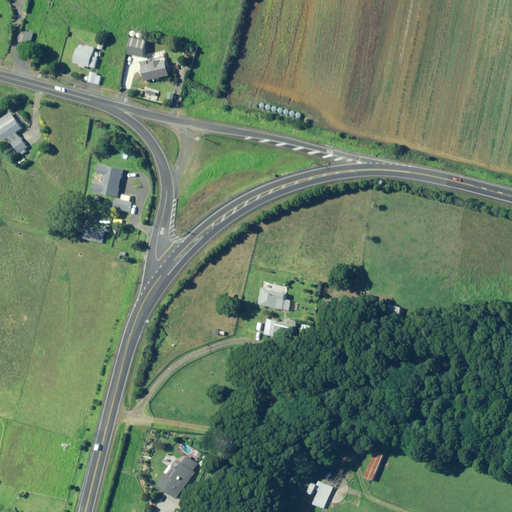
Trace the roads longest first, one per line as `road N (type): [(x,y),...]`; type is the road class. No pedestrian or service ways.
road 1 (secondary): [(104,105),(385,168)]
road 2 (secondary): [(168,264),(132,330),(85,511)]
road 3 (secondary): [(385,168),(270,188),(216,218),(168,264)]
road 4 (unclassified): [(168,264),(157,242),(167,185),(161,161),(135,124),(104,105)]
road 5 (secondary): [(511,196),(385,168)]
